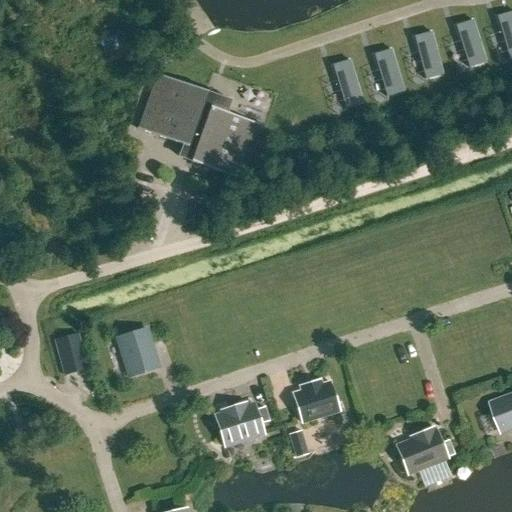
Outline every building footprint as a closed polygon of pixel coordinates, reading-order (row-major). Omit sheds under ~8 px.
[(511,12),(496,17),(508,60),(511,58),(511,12)] [(473,21),(455,26),(468,69),(486,63),(473,21)] [(413,38),(424,80),(443,76),(432,33),(413,38)] [(391,50),(373,56),(386,98),(404,92),(391,50)] [(350,61),(331,66),(344,109),(363,103),(350,61)] [(238,180),(257,125),(223,113),(228,101),(153,74),(133,129),(180,146),(176,157),(187,161),(187,162),(238,180)] [(115,338),(127,379),(160,370),(148,328),(115,338)] [(52,341),(61,376),(84,370),(75,335),(52,341)] [(290,395),(299,424),(336,412),(327,383),(318,386),(316,381),(297,387),(299,392),(290,395)] [(511,429),(511,395),(488,404),(499,434),(511,429)] [(261,435),(251,405),(244,407),(243,404),(219,412),(220,415),(212,417),(220,440),(219,443),(220,448),(223,449),(228,447),(229,445),(261,435)] [(394,447),(402,468),(401,470),(403,476),(406,477),(411,475),(412,473),(444,459),(433,431),(431,432),(430,428),(408,438),(409,441),(394,447)] [(301,432),(288,436),(291,448),(304,444),(301,432)]
